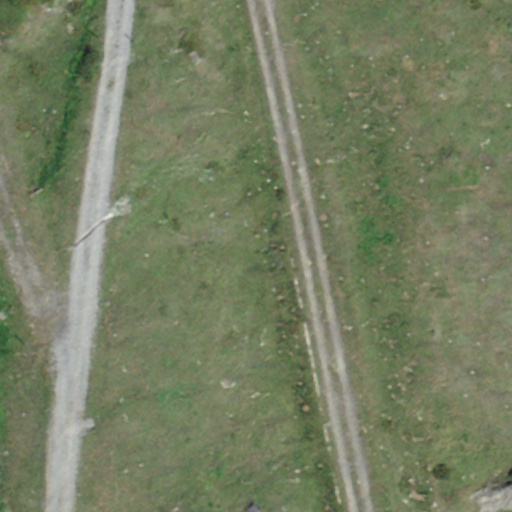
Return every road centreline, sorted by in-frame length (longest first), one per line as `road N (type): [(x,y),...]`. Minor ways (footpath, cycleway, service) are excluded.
road 1 (track): [(261,0),(366,511)]
road 2 (track): [(123,0),(74,511)]
